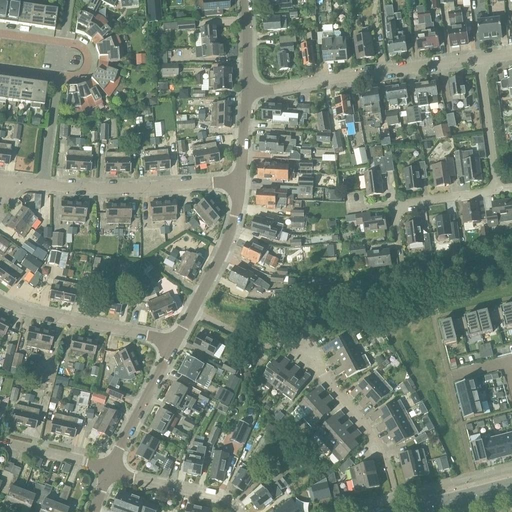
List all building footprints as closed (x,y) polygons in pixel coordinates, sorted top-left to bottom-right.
[(17,26),(17,24),(20,5),(19,5),(20,1),(15,0),(10,0),(10,3),(7,3),(5,22),(4,24),(17,26)] [(77,13),(75,34),(83,36),(90,42),(96,36),(101,40),(110,31),(105,26),(107,24),(102,19),(94,15),(101,2),(113,8),(116,1),(113,0),(91,0),(86,11),(89,13),(88,16),(85,14),(77,13)] [(162,24),(159,0),(146,0),(149,25),(162,24)] [(202,0),(204,12),(213,11),(213,12),(228,11),(228,9),(229,8),(229,7),(229,6),(228,5),(227,0),(202,0)] [(440,9),(439,0),(432,0),(433,9),(440,9)] [(447,4),(449,4),(450,12),(454,12),(453,3),(454,3),(453,0),(440,0),(441,5),(447,4)] [(29,27),(30,26),(32,6),(32,2),(23,1),(22,5),(20,5),(17,24),(17,26),(29,27)] [(44,16),(42,27),(42,29),(54,31),(54,29),(58,6),(48,5),(47,9),(45,8),(44,16)] [(42,29),(42,27),(44,16),(45,8),(32,6),(30,26),(29,27),(42,29)] [(491,40),(488,21),(482,21),(481,15),(476,16),(479,42),(491,40)] [(271,20),(264,21),(265,32),(287,30),(286,17),(280,18),(280,17),(271,18),(271,20)] [(455,19),(459,46),(468,45),(465,27),(463,27),(462,24),(461,18),(455,19)] [(396,34),(395,28),(394,19),(387,20),(387,26),(386,26),(388,35),(387,35),(388,41),(387,41),(389,55),(398,54),(395,34),(396,34)] [(425,49),(428,49),(424,19),(418,20),(419,26),(417,26),(418,34),(416,34),(418,50),(419,50),(420,51),(424,51),(425,49)] [(428,49),(432,48),(433,49),(437,49),(437,48),(438,47),(436,32),(434,32),(433,24),(431,25),(430,19),(424,19),(428,49)] [(449,20),(450,26),(451,29),(448,29),(451,47),(459,46),(455,19),(449,19),(449,20)] [(488,21),(491,40),(502,39),(500,19),(488,21)] [(176,23),(177,31),(193,30),(193,21),(176,23)] [(200,29),(201,48),(215,47),(214,28),(200,29)] [(345,40),(341,40),(341,34),(339,33),(333,34),(333,36),(335,63),(346,62),(345,40)] [(395,34),(398,54),(406,53),(404,38),(403,33),(396,34),(395,34)] [(316,34),(307,35),(308,43),(317,41),(316,34)] [(116,36),(95,47),(98,59),(107,58),(107,63),(119,63),(118,57),(122,57),(121,49),(116,36)] [(324,63),(335,63),(333,36),(323,37),(324,41),(323,41),(324,63)] [(370,36),(354,38),(358,60),(373,58),(370,36)] [(282,54),(278,55),(280,71),(290,70),(288,54),(294,53),(293,44),(281,46),(282,54)] [(312,44),(301,46),(302,51),(304,66),(315,65),(313,50),(312,44)] [(223,46),(215,47),(201,48),(202,60),(224,58),(223,46)] [(167,63),(167,59),(172,59),(172,51),(151,52),(152,64),(167,63)] [(145,55),(136,55),(136,66),(148,65),(148,61),(145,61),(145,55)] [(178,65),(166,66),(161,66),(161,77),(178,76),(178,71),(178,65)] [(97,71),(90,80),(107,97),(116,86),(119,79),(115,78),(117,72),(106,68),(105,74),(97,71)] [(208,81),(230,81),(230,71),(214,71),(214,73),(207,73),(208,81)] [(511,72),(509,73),(510,79),(502,80),(500,82),(501,88),(503,89),(509,88),(509,89),(510,89),(511,98),(511,97),(511,72)] [(457,97),(458,101),(464,100),(464,96),(465,96),(464,89),(463,89),(461,80),(457,80),(455,79),(451,80),(451,81),(449,81),(452,98),(457,97)] [(20,81),(8,80),(7,87),(5,101),(18,103),(20,81)] [(30,104),(33,85),(33,83),(20,81),(18,103),(30,104)] [(230,91),(230,81),(208,81),(208,89),(214,89),(214,91),(230,91)] [(46,85),(33,83),(33,85),(30,104),(31,104),(30,108),(40,110),(40,106),(44,106),(46,87),(46,85)] [(425,85),(428,106),(438,105),(435,84),(430,84),(428,83),(426,83),(426,84),(425,85)] [(429,113),(428,106),(425,85),(424,85),(423,84),(421,84),(420,86),(415,86),(416,93),(415,94),(416,98),(417,98),(417,100),(418,107),(418,108),(420,107),(425,107),(426,114),(429,113)] [(67,88),(67,89),(64,109),(71,110),(75,109),(75,113),(89,110),(96,106),(94,104),(101,100),(94,89),(88,92),(84,85),(76,88),(67,88)] [(405,86),(395,88),(398,107),(406,106),(405,100),(407,100),(405,86)] [(398,107),(395,88),(386,89),(388,103),(390,103),(391,108),(398,107)] [(372,114),(373,120),(374,126),(382,124),(379,107),(377,90),(368,92),(372,114)] [(363,116),(372,114),(368,92),(360,93),(362,110),(363,110),(363,116)] [(349,98),(342,99),(345,125),(350,124),(349,121),(352,121),(352,115),(353,114),(352,111),(351,110),(349,98)] [(345,125),(342,99),(334,100),(336,110),(332,111),(334,119),(337,118),(338,123),(341,123),(341,125),(345,125)] [(211,104),(210,116),(230,117),(230,105),(211,104)] [(282,107),(280,107),(279,105),(276,104),(275,106),(263,105),(263,113),(293,115),(293,110),(288,110),(288,108),(288,107),(282,107)] [(296,116),(298,116),(307,116),(309,116),(309,107),(297,107),(297,109),(297,110),(296,116)] [(418,107),(412,108),(414,124),(422,123),(421,115),(420,107),(418,108),(418,107)] [(408,125),(414,124),(412,108),(406,109),(408,125)] [(293,115),(263,113),(262,121),(272,121),(272,125),(280,126),(297,127),(298,116),(296,116),(293,115)] [(328,113),(316,115),(319,132),(331,130),(328,113)] [(390,121),(399,119),(398,113),(389,114),(390,121)] [(449,125),(449,128),(456,126),(453,115),(447,116),(449,125)] [(230,117),(210,116),(210,128),(229,129),(230,117)] [(194,129),(193,120),(176,122),(176,130),(194,129)] [(60,125),(59,138),(67,138),(68,126),(60,125)] [(451,137),(449,128),(449,125),(434,128),(437,140),(451,137)] [(14,126),(12,140),(19,141),(21,127),(14,126)] [(318,133),(318,143),(330,143),(331,134),(318,133)] [(342,148),(339,133),(331,135),(334,150),(335,155),(343,153),(342,148)] [(256,146),(260,146),(295,148),(296,142),(291,141),(291,138),(279,137),(266,135),(265,138),(260,138),(257,139),(256,146)] [(0,144),(0,164),(8,165),(10,146),(0,144)] [(203,146),(206,165),(218,163),(215,144),(203,146)] [(206,165),(203,146),(191,148),(195,167),(206,165)] [(295,148),(260,146),(260,153),(271,154),(271,155),(276,155),(276,154),(283,154),(289,154),(289,152),(295,153),(295,148)] [(374,147),(376,159),(383,158),(381,146),(374,147)] [(156,151),(157,171),(169,170),(168,150),(156,151)] [(77,172),(79,152),(67,151),(65,171),(77,172)] [(157,171),(156,151),(143,152),(145,172),(157,171)] [(364,151),(354,152),(357,165),(367,163),(364,151)] [(79,152),(77,172),(90,172),(91,153),(79,152)] [(455,153),(458,175),(464,174),(465,184),(482,181),(479,160),(463,162),(462,152),(455,153)] [(117,173),(117,153),(105,153),(105,173),(117,173)] [(129,154),(117,153),(117,173),(129,173),(129,154)] [(374,168),(378,167),(385,166),(386,173),(394,172),(392,157),(384,158),(373,160),(374,168)] [(443,166),(433,167),(436,188),(450,186),(448,172),(454,171),(452,160),(442,161),(442,165),(443,166)] [(418,164),(419,169),(404,171),(407,192),(422,190),(421,180),(428,179),(425,163),(418,164)] [(259,165),(259,172),(294,175),(294,170),(288,169),(288,167),(276,166),(276,165),(271,164),(271,166),(259,165)] [(365,175),(368,197),(382,195),(378,167),(374,168),(375,174),(365,175)] [(277,181),(282,181),(287,181),(287,179),(293,179),(294,175),(259,172),(258,180),(270,181),(270,182),(274,182),(275,182),(275,181),(276,181),(277,181)] [(298,188),(314,188),(314,179),(299,178),(298,188)] [(337,191),(325,190),(325,196),(327,196),(326,202),(341,202),(341,195),(337,195),(337,191)] [(258,191),(257,199),(292,201),(292,196),(287,196),(287,193),(274,193),(275,191),(269,191),(269,192),(258,191)] [(193,210),(200,219),(215,207),(208,197),(193,210)] [(292,201),(257,199),(257,206),(267,207),(267,210),(280,211),(280,208),(286,208),(286,206),(292,206),(292,201)] [(493,212),(487,213),(489,227),(498,226),(498,224),(511,221),(511,200),(492,203),(493,212)] [(174,202),(162,203),(163,222),(175,221),(174,202)] [(72,223),(73,203),(61,203),(60,222),(72,223)] [(73,203),(72,223),(84,223),(85,204),(73,203)] [(163,222),(162,203),(150,204),(151,223),(163,222)] [(106,224),(117,224),(117,205),(105,205),(106,224)] [(130,205),(117,205),(117,224),(130,224),(130,205)] [(463,216),(464,224),(474,223),(474,225),(479,225),(479,222),(480,222),(479,214),(478,214),(477,205),(471,206),(470,205),(466,206),(466,207),(463,207),(464,216),(463,216)] [(215,207),(200,219),(208,229),(223,216),(215,207)] [(22,208),(15,218),(30,230),(37,220),(22,208)] [(357,226),(363,226),(365,241),(385,238),(384,231),(386,231),(384,218),(370,220),(369,214),(355,216),(357,226)] [(450,225),(449,217),(436,219),(439,238),(449,236),(450,241),(460,240),(457,224),(450,225)] [(23,239),(30,230),(15,218),(8,227),(23,239)] [(253,226),(287,235),(289,230),(283,229),(283,226),(273,223),(274,222),(266,219),(265,221),(255,218),(253,226)] [(293,218),(293,229),(304,229),(304,219),(293,218)] [(409,246),(424,244),(423,235),(421,223),(406,225),(409,246)] [(287,235),(253,226),(251,233),(261,236),(261,237),(269,239),(269,237),(280,240),(280,238),(286,240),(287,235)] [(155,248),(153,228),(143,229),(144,248),(155,248)] [(488,228),(481,229),(483,243),(490,242),(488,228)] [(52,234),(51,247),(62,248),(62,234),(52,234)] [(10,243),(0,236),(0,246),(5,250),(10,243)] [(26,244),(23,249),(31,254),(31,256),(35,258),(39,251),(34,249),(26,244)] [(248,244),(244,251),(276,265),(278,261),(267,256),(269,254),(248,244)] [(138,258),(138,246),(133,246),(133,253),(129,253),(129,258),(138,258)] [(365,248),(349,250),(350,257),(365,254),(365,248)] [(276,265),(244,251),(241,258),(262,267),(264,263),(270,265),(269,268),(274,270),(276,265)] [(389,251),(367,254),(369,269),(391,266),(389,251)] [(52,252),(49,264),(59,267),(62,254),(52,252)] [(180,263),(197,272),(203,261),(186,252),(180,263)] [(20,266),(34,275),(41,264),(28,255),(20,266)] [(0,280),(1,282),(13,266),(3,259),(0,262),(0,280)] [(192,283),(197,272),(180,263),(174,274),(192,283)] [(23,273),(13,266),(1,282),(11,289),(23,273)] [(258,288),(263,291),(267,293),(270,288),(262,282),(252,276),(253,275),(246,271),(245,273),(236,268),(232,275),(253,286),(258,288)] [(147,274),(156,284),(157,285),(162,280),(152,269),(147,274)] [(97,284),(99,273),(92,272),(90,282),(97,284)] [(253,286),(232,275),(229,281),(238,286),(237,288),(248,294),(253,286)] [(61,302),(65,283),(53,280),(49,300),(61,302)] [(77,286),(65,283),(61,302),(73,305),(77,286)] [(107,312),(111,293),(100,290),(96,310),(107,312)] [(111,293),(107,312),(119,315),(123,295),(111,293)] [(168,294),(157,299),(165,317),(176,312),(168,294)] [(165,317),(157,299),(146,304),(154,322),(165,317)] [(494,310),(497,323),(503,321),(506,332),(511,330),(511,306),(494,310)] [(476,315),(481,336),(493,333),(491,325),(497,323),(494,310),(476,315)] [(481,336),(476,315),(458,320),(461,332),(467,331),(470,339),(481,336)] [(0,319),(0,340),(1,342),(10,324),(0,319)] [(439,324),(445,348),(457,344),(455,334),(461,332),(458,320),(439,324)] [(26,347),(38,350),(41,331),(30,329),(26,347)] [(41,331),(38,350),(49,352),(53,333),(41,331)] [(200,334),(194,347),(213,357),(219,345),(200,334)] [(334,350),(337,357),(359,345),(353,334),(331,345),(322,350),(325,355),(334,350)] [(81,359),(85,340),(73,337),(69,356),(81,359)] [(85,340),(81,359),(93,362),(97,342),(85,340)] [(365,356),(359,345),(337,357),(328,361),(331,366),(340,362),(343,368),(365,356)] [(9,346),(6,355),(12,357),(15,348),(9,346)] [(113,357),(118,368),(136,360),(131,349),(113,357)] [(15,355),(12,366),(20,368),(23,356),(15,355)] [(371,367),(365,356),(343,368),(334,372),(337,378),(346,373),(349,379),(371,367)] [(375,361),(378,366),(384,362),(381,356),(375,361)] [(184,366),(183,367),(208,380),(214,368),(204,363),(202,366),(188,359),(187,360),(186,360),(183,364),(184,366)] [(272,387),(284,370),(290,362),(285,359),(279,367),(274,363),(262,379),(261,381),(261,384),(270,390),(272,387)] [(141,371),(136,360),(118,368),(114,370),(113,378),(114,379),(118,380),(118,378),(123,379),(122,380),(128,381),(136,378),(134,374),(141,371)] [(225,363),(222,370),(234,376),(238,369),(225,363)] [(283,394),(295,378),(301,370),(296,366),(290,374),(284,370),(272,387),(283,394)] [(195,382),(199,385),(204,387),(208,380),(183,367),(181,368),(179,372),(180,373),(179,375),(194,383),(195,382)] [(92,368),(90,376),(96,378),(98,373),(98,369),(92,368)] [(366,398),(384,381),(376,372),(373,375),(350,395),(354,400),(362,393),(366,398)] [(250,373),(243,375),(245,381),(252,379),(250,373)] [(295,378),(283,394),(293,402),(311,377),(306,373),(300,381),(295,378)] [(109,376),(106,382),(113,386),(116,380),(114,379),(113,378),(109,376)] [(384,381),(366,398),(358,405),(363,410),(370,403),(375,408),(390,394),(389,394),(393,391),(384,381)] [(398,386),(402,392),(410,387),(407,381),(398,386)] [(458,398),(478,393),(475,381),(466,383),(465,383),(464,384),(455,386),(458,398)] [(50,384),(40,382),(39,389),(49,391),(50,384)] [(174,384),(169,393),(183,401),(188,391),(174,384)] [(13,386),(9,401),(15,403),(19,387),(13,386)] [(50,398),(58,400),(61,388),(54,386),(50,398)] [(105,394),(120,401),(123,393),(108,387),(105,394)] [(295,410),(304,420),(322,403),(318,398),(325,391),(321,387),(298,407),(299,407),(295,410)] [(413,391),(410,387),(402,392),(404,396),(413,391)] [(227,405),(232,395),(225,391),(220,402),(227,405)] [(83,400),(88,401),(89,395),(80,393),(79,399),(83,400)] [(183,401),(169,393),(164,403),(177,410),(183,401)] [(201,393),(198,398),(201,400),(207,403),(210,398),(205,395),(201,393)] [(478,393),(458,398),(461,409),(480,404),(478,393)] [(90,401),(103,405),(105,398),(92,394),(90,401)] [(322,403),(304,420),(312,429),(315,426),(331,413),(326,407),(334,400),(330,396),(322,403)] [(385,424),(406,412),(400,401),(378,413),(370,417),(373,423),(378,420),(382,418),(383,420),(385,424)] [(483,415),(480,404),(461,409),(464,420),(473,418),(474,418),(483,415)] [(11,424),(23,427),(27,408),(15,406),(11,424)] [(27,408),(23,427),(34,430),(37,420),(39,411),(27,408)] [(103,408),(98,419),(114,428),(120,417),(103,408)] [(160,410),(155,420),(169,427),(172,420),(174,417),(160,410)] [(315,435),(324,445),(342,428),(338,423),(345,416),(341,411),(331,420),(318,432),(319,432),(315,435)] [(285,416),(280,412),(275,418),(279,422),(285,416)] [(411,420),(406,412),(385,424),(376,429),(379,434),(388,429),(391,435),(413,423),(411,420)] [(50,433),(62,436),(66,417),(54,415),(53,420),(50,433)] [(66,417),(62,436),(74,439),(78,420),(66,417)] [(108,438),(114,428),(98,419),(92,429),(108,438)] [(169,427),(155,420),(150,429),(163,436),(169,427)] [(186,420),(183,425),(192,430),(195,425),(186,420)] [(324,445),(332,454),(351,437),(346,432),(354,425),(350,421),(342,428),(324,445)] [(241,445),(250,426),(240,422),(231,441),(241,445)] [(413,423),(391,435),(382,440),(385,445),(394,440),(397,446),(415,436),(419,434),(413,423)] [(214,428),(208,444),(214,446),(220,431),(214,428)] [(358,430),(351,437),(332,454),(341,463),(344,461),(359,447),(355,442),(362,435),(358,430)] [(424,434),(415,440),(418,445),(428,440),(424,434)] [(146,437),(142,446),(165,459),(168,454),(162,452),(165,446),(160,444),(146,437)] [(493,440),(498,460),(509,457),(504,437),(493,440)] [(272,453),(280,460),(292,447),(285,440),(272,453)] [(482,440),(481,441),(487,463),(487,462),(498,460),(493,440),(482,443),(482,440)] [(198,447),(197,453),(192,476),(196,477),(197,476),(200,477),(204,460),(203,460),(206,449),(202,448),(204,442),(199,441),(198,447)] [(487,463),(481,441),(470,444),(475,465),(480,464),(487,463)] [(163,464),(165,459),(142,446),(137,456),(150,463),(151,461),(156,464),(157,461),(163,464)] [(211,460),(214,460),(210,480),(223,483),(227,463),(220,462),(222,449),(214,447),(211,460)] [(403,469),(427,462),(423,450),(419,452),(419,451),(400,456),(403,469)] [(188,475),(192,476),(197,453),(189,452),(188,457),(187,457),(184,473),(187,474),(188,475)] [(303,456),(301,455),(296,460),(303,467),(310,460),(304,455),(303,456)] [(446,458),(440,459),(443,471),(449,470),(446,458)] [(39,469),(42,461),(36,459),(33,467),(39,469)] [(350,459),(339,469),(343,474),(354,464),(350,459)] [(427,462),(403,469),(406,481),(425,476),(428,475),(429,473),(427,462)] [(353,481),(377,476),(374,463),(354,468),(350,469),(353,481)] [(305,471),(310,476),(316,471),(311,465),(305,471)] [(238,489),(250,470),(244,466),(241,470),(240,470),(234,479),(235,480),(232,485),(234,486),(234,487),(238,489)] [(10,474),(3,495),(7,496),(3,506),(10,509),(10,510),(13,511),(15,511),(23,492),(13,488),(18,477),(21,470),(13,467),(10,474)] [(250,470),(238,489),(241,492),(243,492),(244,493),(248,488),(249,488),(255,479),(254,479),(257,475),(250,470)] [(0,493),(3,495),(10,474),(3,471),(0,478),(0,493)] [(380,488),(377,476),(353,481),(355,492),(357,493),(360,493),(380,488)] [(275,485),(277,488),(277,489),(283,485),(288,481),(285,478),(275,485)] [(326,479),(312,488),(315,501),(330,497),(326,479)] [(23,492),(15,511),(28,511),(31,506),(36,508),(44,487),(36,484),(32,496),(23,492)] [(53,511),(56,505),(47,501),(52,488),(45,485),(44,487),(36,508),(41,509),(39,511),(53,511)] [(277,488),(273,492),(254,506),(257,510),(259,510),(259,511),(264,508),(265,509),(274,502),(274,501),(282,495),(280,492),(285,488),(283,485),(277,489),(277,488)] [(338,485),(332,487),(334,499),(341,497),(338,485)] [(56,505),(53,511),(67,511),(68,510),(60,506),(62,501),(66,502),(71,489),(63,486),(56,505)] [(273,492),(268,486),(264,489),(264,488),(255,495),(256,496),(251,500),(252,501),(251,503),(254,506),(273,492)] [(120,493),(117,503),(141,511),(156,511),(158,508),(143,502),(120,493)] [(141,511),(117,503),(113,511),(141,511)] [(300,511),(293,503),(280,511),(300,511)]
